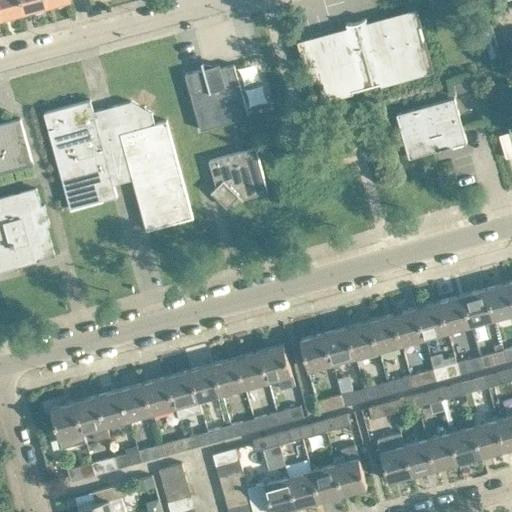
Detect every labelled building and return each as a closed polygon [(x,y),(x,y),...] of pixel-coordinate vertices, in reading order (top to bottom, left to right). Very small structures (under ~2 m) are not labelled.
[(22,11),(19,0),(0,0),(0,15),(21,10),(21,11),(22,11)] [(45,5),(43,0),(19,0),(22,11),(23,11),(22,10),(32,7),(34,12),(45,7),(45,5)] [(415,10),(397,15),(365,24),(363,21),(366,18),(366,17),(364,18),(362,20),(359,21),(357,22),(373,84),(431,68),(415,10)] [(373,84),(357,22),(355,22),(352,23),(349,22),(346,22),(346,23),(351,24),(351,28),(301,42),(314,92),(324,97),(373,84)] [(491,23),(482,26),(493,67),(503,65),(491,23)] [(219,64),(217,64),(205,68),(203,61),(202,62),(204,68),(185,73),(201,129),(249,116),(235,64),(220,68),(219,64)] [(455,97),(397,113),(409,157),(467,141),(455,97)] [(131,100),(113,105),(94,111),(90,99),(44,111),(71,208),(117,195),(114,183),(133,178),(147,229),(193,216),(167,119),(155,123),(152,112),(131,100)] [(312,104),(315,114),(325,111),(322,102),(312,104)] [(0,172),(33,163),(20,118),(0,123),(0,172)] [(511,140),(509,131),(499,134),(506,156),(511,154),(511,140)] [(255,147),(209,159),(216,186),(211,191),(227,207),(239,195),(243,199),(244,197),(267,191),(255,147)] [(0,269),(55,254),(47,225),(47,224),(50,223),(45,204),(42,205),(37,188),(0,197),(0,201),(2,208),(0,208),(0,269)] [(511,311),(511,289),(509,280),(487,286),(495,316),(511,311)] [(495,316),(487,286),(463,293),(471,323),(495,316)] [(471,323),(463,293),(441,299),(449,329),(471,323)] [(449,329),(441,299),(418,305),(425,335),(449,329)] [(425,335),(418,305),(395,311),(402,342),(425,335)] [(402,342),(395,311),(371,318),(379,348),(402,342)] [(379,348),(371,318),(348,324),(356,354),(379,348)] [(356,354),(348,324),(325,330),(333,361),(356,354)] [(333,361),(325,330),(300,337),(309,367),(333,361)] [(284,342),(276,344),(261,349),(269,378),(278,376),(281,387),(296,383),(284,342)] [(511,358),(511,346),(503,349),(507,360),(511,358)] [(269,378),(261,349),(237,355),(246,385),(269,378)] [(507,360),(503,349),(480,356),(483,367),(507,360)] [(460,373),(457,362),(456,355),(444,358),(442,352),(431,356),(434,368),(437,380),(460,373)] [(246,385),(237,355),(214,362),(222,391),(246,385)] [(483,367),(480,356),(457,362),(460,373),(483,367)] [(222,391),(214,362),(191,368),(199,398),(222,391)] [(199,398),(191,368),(168,374),(176,404),(199,398)] [(437,380),(434,368),(412,374),(415,386),(437,380)] [(511,380),(508,368),(485,374),(489,386),(511,380)] [(176,404),(168,374),(144,381),(152,411),(176,404)] [(415,386),(412,374),(387,381),(391,392),(415,386)] [(489,386),(485,374),(462,381),(466,393),(489,386)] [(152,411),(144,381),(121,387),(129,417),(152,411)] [(391,392),(387,381),(365,387),(368,399),(391,392)] [(466,393),(462,381),(439,387),(443,399),(466,393)] [(129,417),(121,387),(99,394),(107,423),(129,417)] [(368,399),(365,387),(342,394),(345,405),(368,399)] [(443,399),(439,387),(416,393),(419,405),(443,399)] [(419,405),(416,393),(392,400),(396,412),(419,405)] [(107,423),(99,394),(75,400),(83,430),(92,427),(96,441),(110,437),(107,423)] [(345,405),(342,394),(318,400),(321,412),(345,405)] [(86,440),(83,430),(75,400),(51,407),(62,447),(86,440)] [(396,412),(392,400),(369,406),(372,418),(396,412)] [(304,417),(301,405),(279,412),(282,423),(304,417)] [(282,423),(279,412),(256,418),(259,429),(282,423)] [(351,424),(348,412),(323,419),(326,431),(351,424)] [(511,445),(511,413),(497,417),(505,447),(511,445)] [(505,447),(497,417),(474,424),(482,453),(505,447)] [(259,429),(256,418),(233,424),(235,436),(259,429)] [(326,431),(323,419),(300,426),(303,437),(326,431)] [(235,436),(233,424),(210,431),(212,442),(235,436)] [(482,453),(474,424),(451,430),(459,460),(482,453)] [(303,437),(300,426),(277,432),(280,444),(303,437)] [(459,460),(451,430),(428,437),(436,466),(459,460)] [(212,442),(210,431),(187,437),(189,448),(212,442)] [(280,444),(277,432),(253,439),(257,450),(280,444)] [(165,455),(189,448),(187,437),(162,444),(165,455)] [(436,466),(428,437),(405,443),(412,473),(436,466)] [(412,473),(405,443),(404,443),(403,439),(379,446),(388,479),(412,473)] [(165,455),(162,444),(140,450),(143,461),(165,455)] [(344,460),(336,462),(335,462),(343,492),(367,485),(355,444),(341,448),(344,460)] [(239,459),(236,448),(214,454),(217,465),(239,459)] [(119,468),(143,461),(140,450),(116,457),(119,468)] [(119,468),(116,457),(92,464),(95,474),(119,468)] [(242,470),(239,459),(217,465),(220,476),(242,470)] [(343,492),(335,462),(312,469),(320,498),(343,492)] [(160,469),(163,481),(186,475),(183,463),(160,469)] [(71,481),(95,474),(92,464),(68,470),(71,481)] [(320,498),(312,469),(289,475),(297,505),(320,498)] [(246,481),(242,470),(220,476),(223,487),(246,481)] [(189,486),(186,475),(163,481),(166,492),(189,486)] [(284,511),(283,508),(297,505),(289,475),(247,486),(249,492),(252,503),(254,511),(284,511)] [(249,492),(247,486),(246,481),(223,487),(226,499),(249,492)] [(127,494),(124,483),(93,491),(96,501),(78,506),(80,511),(125,511),(121,496),(127,494)] [(192,497),(189,486),(166,492),(169,503),(192,497)] [(252,503),(249,492),(226,499),(229,510),(252,503)] [(178,511),(195,508),(192,497),(169,503),(170,511),(178,511)] [(254,511),(252,503),(229,510),(229,511),(254,511)]
